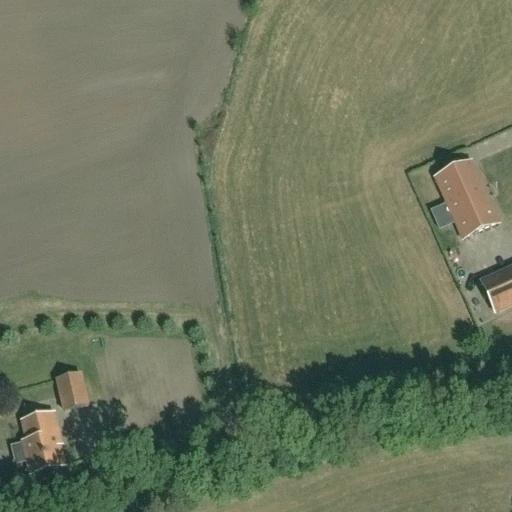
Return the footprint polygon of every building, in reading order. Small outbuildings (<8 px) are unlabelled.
[(511,155),(483,170),(493,189),(511,179),(511,155)] [(463,241),(498,225),(472,165),(436,181),(463,241)] [(511,181),(492,190),(504,214),(511,210),(511,181)] [(511,305),(511,270),(482,285),(496,314),(511,305)] [(63,414),(87,409),(79,377),(56,383),(63,414)] [(27,444),(22,445),(30,477),(42,474),(45,478),(58,474),(61,470),(54,439),(57,438),(52,417),(22,424),(27,444)]
